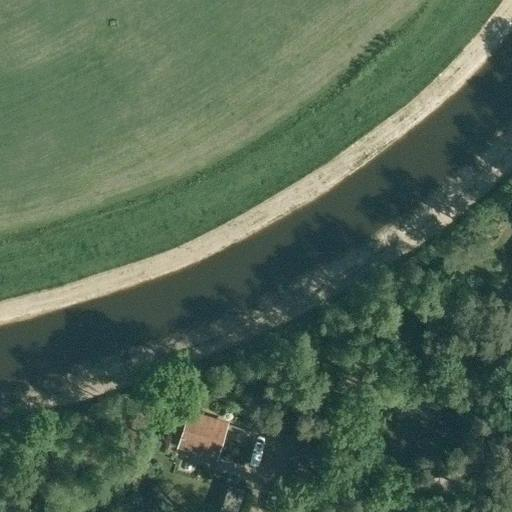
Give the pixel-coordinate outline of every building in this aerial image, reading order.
[(406,395),(437,414),(452,390),(421,371),(406,395)] [(217,453),(226,423),(189,411),(181,437),(179,445),(216,456),(217,453)] [(302,435),(294,438),(300,452),(308,449),(302,435)] [(322,436),(313,438),(316,451),(325,449),(322,436)] [(309,453),(289,459),(294,474),(314,467),(309,453)]
